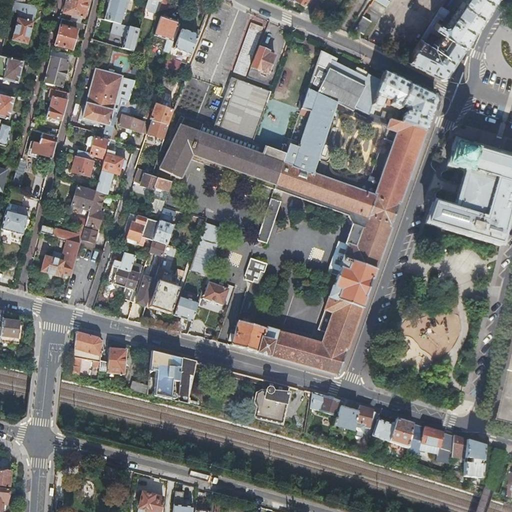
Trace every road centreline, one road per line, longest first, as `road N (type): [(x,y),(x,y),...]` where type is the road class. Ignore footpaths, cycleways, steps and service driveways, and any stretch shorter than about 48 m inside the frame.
road 1 (residential): [(347,391),(53,312)]
road 2 (residential): [(347,391),(438,131),(453,113)]
road 3 (residential): [(41,438),(317,511)]
road 4 (residential): [(243,0),(461,94)]
road 5 (residential): [(475,430),(511,284)]
road 6 (residential): [(475,430),(347,391)]
road 7 (residential): [(41,438),(53,312)]
